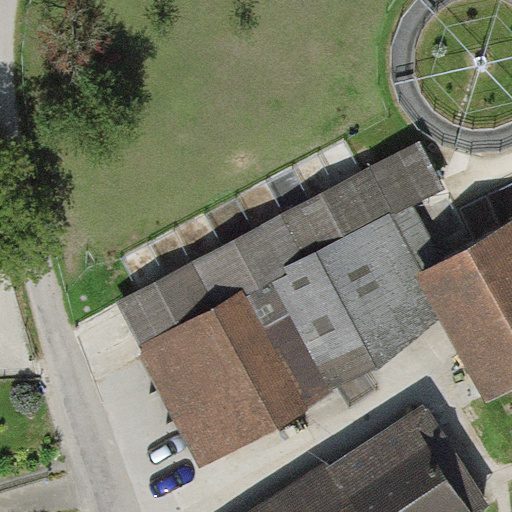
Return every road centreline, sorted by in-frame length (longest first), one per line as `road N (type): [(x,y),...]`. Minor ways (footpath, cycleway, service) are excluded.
road 1 (unclassified): [(0,99),(112,511)]
road 2 (track): [(439,344),(375,400),(181,511)]
road 3 (track): [(508,511),(502,478),(420,360)]
